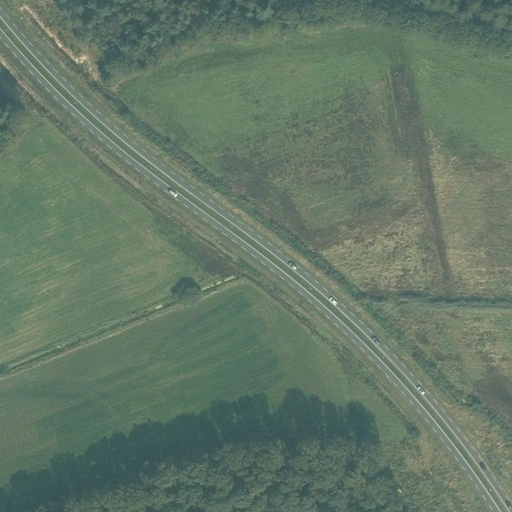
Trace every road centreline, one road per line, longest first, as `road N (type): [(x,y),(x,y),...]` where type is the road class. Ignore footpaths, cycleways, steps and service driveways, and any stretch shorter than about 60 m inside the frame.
road 1 (primary): [(511,511),(423,391),(347,314),(100,118),(0,12)]
road 2 (primary): [(0,32),(91,128),(338,323),(413,400),(496,511)]
road 3 (track): [(511,39),(345,0)]
